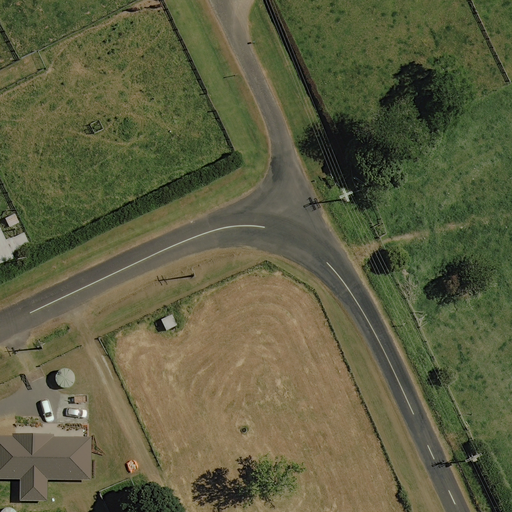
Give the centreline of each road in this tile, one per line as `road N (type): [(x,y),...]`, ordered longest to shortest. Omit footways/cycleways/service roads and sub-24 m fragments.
road 1 (unclassified): [(276,230),(310,248),(347,285),(457,511)]
road 2 (unclassified): [(0,327),(205,234),(254,225),(276,230)]
road 3 (unclassified): [(218,0),(274,119),(285,189),(276,230)]
